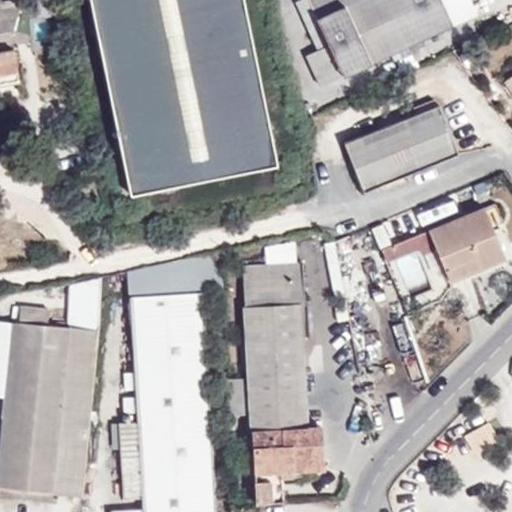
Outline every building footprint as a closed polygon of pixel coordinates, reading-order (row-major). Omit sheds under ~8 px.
[(452,24),(475,14),(469,0),(308,0),(330,45),(306,55),(319,86),(389,53),(416,40),(452,24)] [(0,84),(19,81),(14,50),(0,52),(0,32),(13,31),(20,7),(0,10),(0,84)] [(416,40),(389,53),(395,62),(420,50),(416,40)] [(415,114),(437,105),(435,99),(413,108),(415,114)] [(439,104),(437,105),(415,114),(344,142),(363,192),(458,153),(439,104)] [(429,230),(436,248),(449,280),(506,257),(485,207),(429,230)] [(122,231),(146,228),(143,211),(119,214),(122,231)] [(422,254),(436,248),(429,230),(381,249),(386,261),(419,247),(422,254)] [(340,279),(357,275),(349,235),(333,241),(340,279)] [(337,298),(344,297),(340,279),(333,241),(327,243),(337,298)] [(220,249),(128,268),(130,296),(201,292),(222,290),(220,249)] [(300,303),(304,303),(302,262),(242,265),(255,502),(285,501),(283,472),(322,469),(320,428),(307,428),(300,303)] [(344,297),(345,305),(362,301),(357,275),(340,279),(344,297)] [(137,396),(137,412),(138,421),(118,422),(123,497),(142,496),(143,508),(111,510),(110,511),(215,511),(201,292),(130,296),(135,371),(136,388),(137,396)] [(23,301),(21,315),(49,317),(51,303),(23,301)] [(0,396),(11,398),(18,322),(0,319),(0,396)] [(52,492),(69,327),(18,322),(11,398),(1,487),(52,492)] [(136,388),(135,371),(125,372),(125,389),(136,388)] [(125,413),(137,412),(137,396),(124,397),(125,413)] [(475,454),(499,439),(489,421),(464,436),(475,454)]
